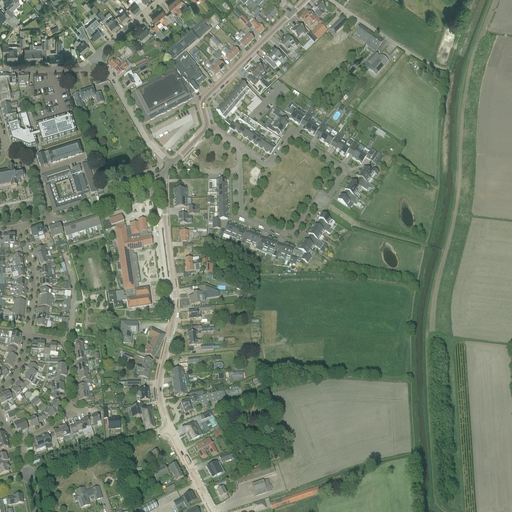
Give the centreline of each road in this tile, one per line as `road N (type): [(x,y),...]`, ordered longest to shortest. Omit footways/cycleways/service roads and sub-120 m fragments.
road 1 (track): [(415,511),(407,337),(439,182),(449,72),(474,0)]
road 2 (residential): [(238,149),(268,165),(291,137),(344,170),(294,234),(240,216),(239,171)]
road 3 (tertiary): [(206,126),(203,100),(292,12)]
road 4 (tertiary): [(26,474),(167,428)]
road 5 (tertiary): [(167,428),(157,391),(173,290)]
road 6 (residential): [(170,165),(145,140),(95,56)]
road 7 (residential): [(45,215),(58,220),(114,202),(120,189),(162,177)]
